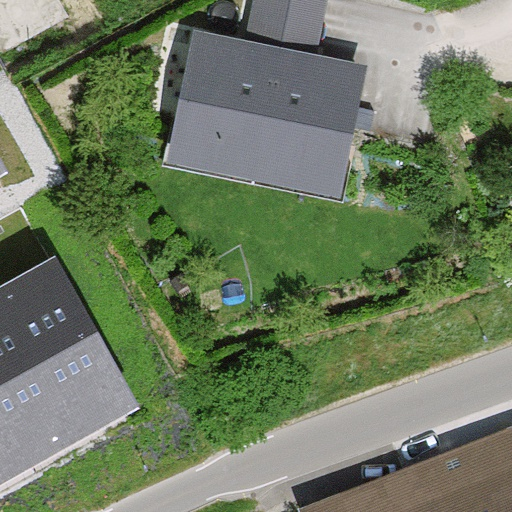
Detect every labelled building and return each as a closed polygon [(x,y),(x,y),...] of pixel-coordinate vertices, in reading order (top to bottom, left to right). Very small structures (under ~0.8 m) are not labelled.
[(318,41),(328,0),(253,0),(247,23),(318,41)] [(195,38),(171,167),(340,199),(364,70),(195,38)] [(0,158),(0,177),(8,173),(0,158)] [(0,481),(139,405),(57,255),(0,286),(0,481)] [(511,511),(511,432),(324,507),(326,511),(511,511)]
